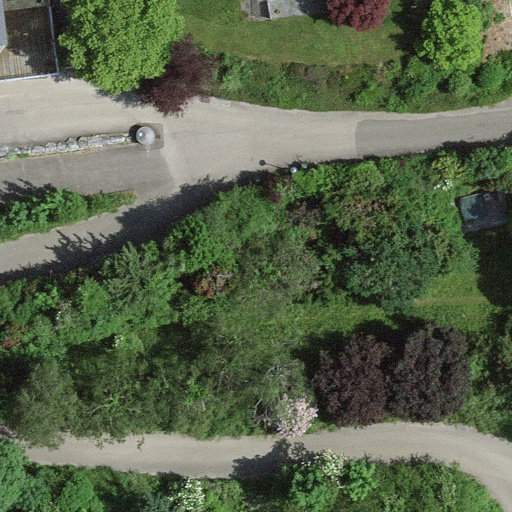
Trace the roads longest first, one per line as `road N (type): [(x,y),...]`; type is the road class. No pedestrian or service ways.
road 1 (residential): [(511,448),(213,447),(97,428),(0,383)]
road 2 (residential): [(0,260),(295,147)]
road 3 (residential): [(511,119),(295,147)]
